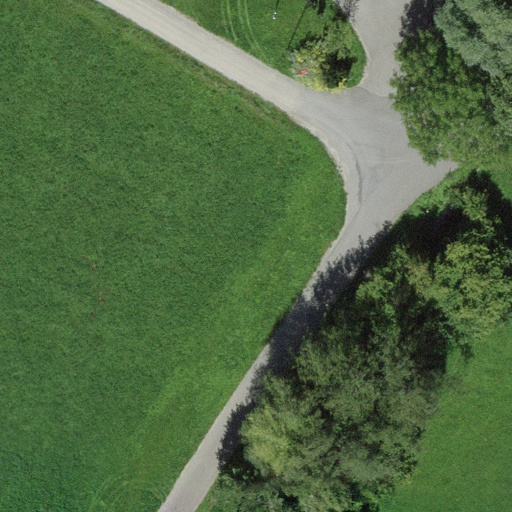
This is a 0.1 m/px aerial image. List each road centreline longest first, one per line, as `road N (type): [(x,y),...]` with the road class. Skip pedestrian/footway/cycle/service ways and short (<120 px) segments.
road 1 (track): [(186,511),(405,152)]
road 2 (track): [(405,152),(133,0)]
